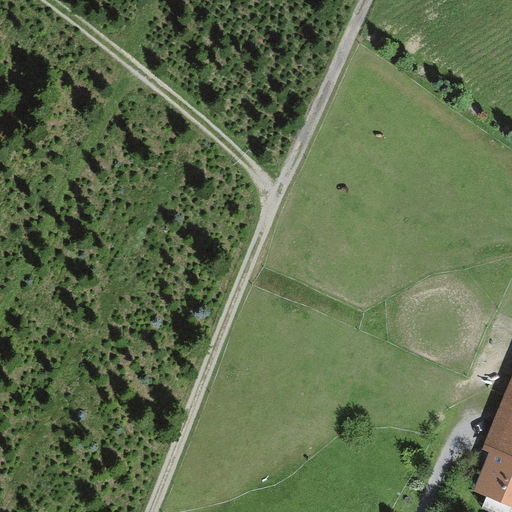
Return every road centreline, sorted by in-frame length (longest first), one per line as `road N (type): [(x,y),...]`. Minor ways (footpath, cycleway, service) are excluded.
road 1 (track): [(367,0),(277,191),(150,511)]
road 2 (track): [(277,191),(43,0)]
road 3 (track): [(426,511),(511,328)]
